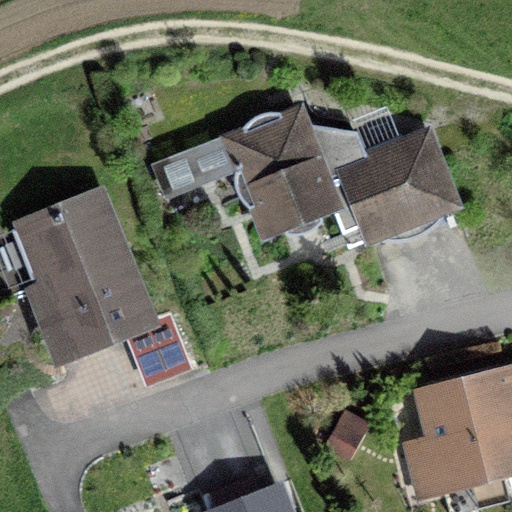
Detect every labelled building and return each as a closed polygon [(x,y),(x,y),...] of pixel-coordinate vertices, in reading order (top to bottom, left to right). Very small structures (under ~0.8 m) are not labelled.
[(319,217),(335,211),(304,126),(299,113),(281,120),(279,115),(265,116),(245,129),(246,133),(228,140),(235,158),(231,160),(237,173),(236,188),(246,205),(254,206),(267,238),(285,231),(287,235),(306,233),(321,222),(319,217)] [(356,134),(304,126),(335,211),(351,205),(366,241),(379,236),(380,240),(407,240),(431,228),(444,215),(442,211),(455,205),(427,135),(366,159),(356,134)] [(99,196),(10,230),(60,357),(148,322),(99,196)] [(423,395),(447,486),(511,469),(511,410),(503,375),(423,395)] [(218,511),(288,511),(279,488),(218,511)]
